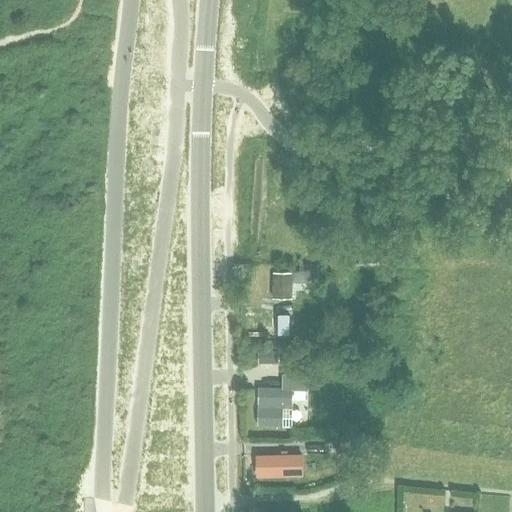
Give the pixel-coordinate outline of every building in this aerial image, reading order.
[(295,272),(275,272),(275,297),(295,297),(295,282),(313,282),(313,272),(298,272),(295,272)] [(277,315),(277,335),(289,335),(289,315),(277,315)] [(278,350),(259,350),(259,363),(278,363),(278,350)] [(279,389),(258,388),(258,424),(279,424),(282,424),(282,409),(292,409),(292,390),(307,390),(307,376),(292,376),(283,376),(283,389),(279,389)] [(347,442),(335,442),(335,455),(347,455),(347,442)] [(302,454),(257,455),(257,476),(302,475),(302,454)]
